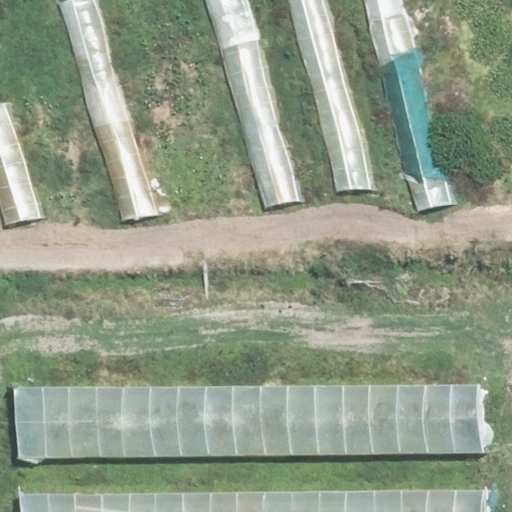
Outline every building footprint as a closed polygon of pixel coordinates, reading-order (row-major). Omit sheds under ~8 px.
[(87,0),(58,9),(124,226),(158,216),(91,0),(87,0)] [(210,0),(271,199),(304,189),(247,0),(210,0)] [(280,0),(334,177),(368,167),(317,0),(280,0)] [(361,0),(412,168),(446,158),(397,0),(361,0)] [(22,103),(0,108),(0,176),(14,236),(53,226),(22,103)] [(52,396),(53,458),(451,456),(451,394),(52,396)]
